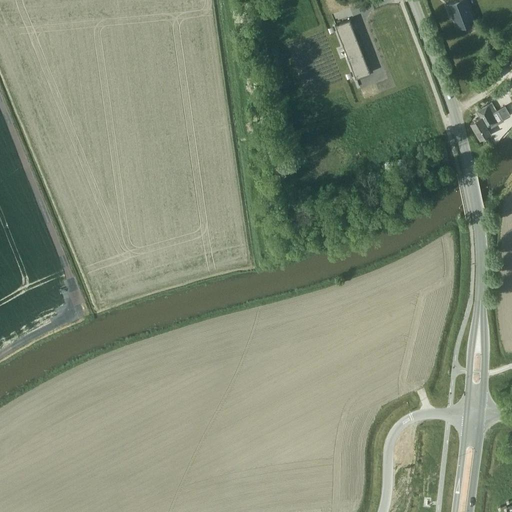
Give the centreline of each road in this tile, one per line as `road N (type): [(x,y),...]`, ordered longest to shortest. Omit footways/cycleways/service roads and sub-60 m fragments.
road 1 (tertiary): [(479,320),(469,169),(410,0)]
road 2 (unclassified): [(466,416),(419,415),(396,428),(382,511)]
